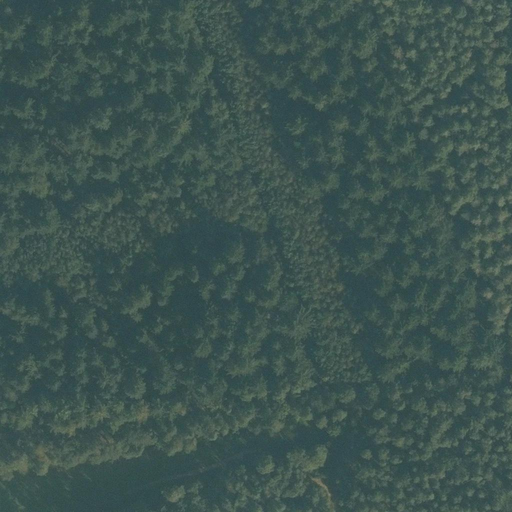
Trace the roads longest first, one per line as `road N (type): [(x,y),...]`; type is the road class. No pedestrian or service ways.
road 1 (track): [(413,370),(0,438)]
road 2 (track): [(191,0),(333,383)]
